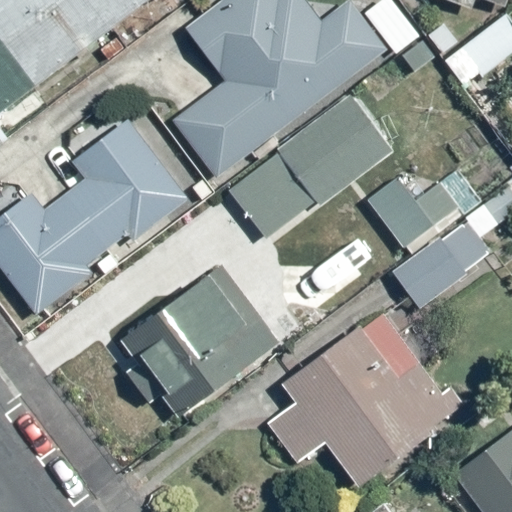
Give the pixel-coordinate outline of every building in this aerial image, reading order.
[(0,0),(0,113),(147,0),(0,0)] [(227,0),(189,29),(227,79),(169,123),(214,182),(390,51),(352,0),(348,0),(322,20),(306,0),(227,0)] [(443,0),(472,11),(476,0),(488,0),(505,6),(507,0),(443,0)] [(511,26),(502,14),(458,49),(441,62),(461,87),(478,73),(481,77),(511,51),(511,26)] [(350,98),(226,191),(264,240),(314,202),(317,205),(390,150),(350,98)] [(189,198),(127,117),(70,161),(84,178),(44,208),(33,193),(0,217),(0,265),(37,314),(189,198)] [(474,196),(453,166),(423,186),(411,167),(366,197),(400,247),(474,196)] [(477,238),(499,222),(486,204),(391,271),(417,308),(490,257),(477,238)] [(279,342),(221,264),(120,338),(177,416),(279,342)] [(361,325),(282,384),(296,403),(268,424),(297,462),(323,443),(361,494),(471,412),(451,386),(442,393),(419,363),(400,377),(361,325)] [(511,511),(511,429),(455,472),(485,511),(511,511)]
